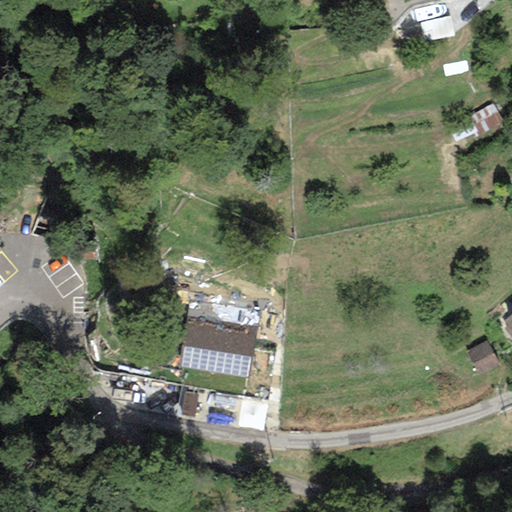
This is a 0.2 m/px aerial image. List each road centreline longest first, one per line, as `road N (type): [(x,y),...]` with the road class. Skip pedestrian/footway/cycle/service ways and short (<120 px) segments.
road 1 (unclassified): [(511,472),(427,489),(331,494),(137,442),(102,409)]
road 2 (unclassified): [(102,409),(238,434),(320,438),(386,433),(511,402)]
road 3 (unclassified): [(0,306),(29,300),(50,314),(102,409)]
